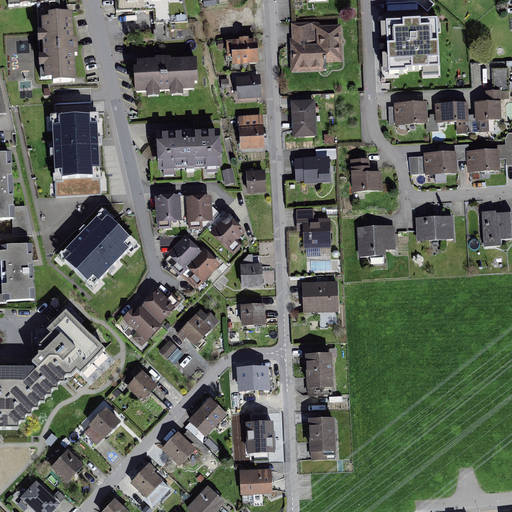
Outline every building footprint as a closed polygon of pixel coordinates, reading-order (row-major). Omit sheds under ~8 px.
[(426,0),(386,0),(387,13),(418,12),(418,9),(427,8),(426,0)] [(66,4),(37,6),(40,79),(53,79),(53,83),(75,82),(73,56),(77,56),(76,42),(73,42),(71,16),(67,16),(66,4)] [(294,45),(295,76),(327,74),(326,68),(344,67),(342,30),(327,30),(327,25),(296,26),(297,45),(294,45)] [(386,28),(388,79),(438,77),(436,25),(386,28)] [(231,66),(259,65),(258,43),(230,44),(231,66)] [(138,92),(197,89),(196,61),(137,63),(138,92)] [(240,101),(262,100),(261,77),(239,78),(240,101)] [(479,106),(479,122),(499,121),(498,93),(487,93),(488,106),(479,106)] [(293,136),(316,135),(315,104),(292,105),(293,136)] [(396,105),(396,125),(427,124),(427,104),(396,105)] [(436,107),(437,123),(468,122),(467,106),(436,107)] [(49,120),(53,198),(98,195),(93,117),(49,120)] [(238,119),(239,152),(263,151),(262,118),(238,119)] [(220,170),(218,133),(157,136),(159,173),(220,170)] [(499,152),(470,154),(471,172),(500,171),(499,152)] [(425,156),(426,176),(457,174),(456,154),(425,156)] [(0,155),(0,220),(16,220),(14,155),(0,155)] [(419,175),(419,157),(410,157),(410,176),(419,175)] [(305,183),(331,182),(330,160),(304,161),(305,183)] [(356,193),(380,192),(380,172),(370,173),(369,162),(352,163),(353,172),(349,172),(349,189),(356,189),(356,193)] [(232,170),(222,172),(226,187),(236,185),(232,170)] [(249,178),(250,196),(267,195),(266,177),(249,178)] [(158,222),(181,221),(180,198),(157,200),(158,222)] [(190,222),(210,221),(209,199),(189,200),(190,222)] [(227,218),(212,235),(228,250),(244,233),(227,218)] [(418,221),(419,242),(453,240),(452,219),(418,221)] [(480,223),(483,249),(511,246),(511,224),(511,220),(480,223)] [(64,264),(89,288),(132,246),(108,221),(64,264)] [(304,221),(304,246),(329,246),(328,221),(304,221)] [(395,228),(356,229),(357,253),(396,252),(395,228)] [(175,245),(174,236),(161,237),(161,246),(175,245)] [(168,256),(200,286),(219,267),(187,237),(168,256)] [(35,251),(3,253),(7,308),(39,305),(35,251)] [(241,268),(242,289),(262,289),(261,267),(241,268)] [(304,314),(338,313),(336,285),(302,287),(304,314)] [(128,326),(145,342),(175,309),(157,293),(128,326)] [(242,326),(266,325),(264,307),(241,309),(242,326)] [(78,373),(81,376),(106,351),(66,313),(47,332),(51,336),(39,348),(39,358),(32,364),(38,369),(40,371),(49,362),(65,377),(74,377),(78,373)] [(181,333),(196,346),(217,323),(209,315),(202,323),(196,317),(181,333)] [(160,352),(167,359),(177,350),(170,343),(160,352)] [(306,356),(307,389),(334,388),(332,355),(306,356)] [(0,429),(17,429),(18,425),(65,377),(49,362),(40,371),(38,369),(36,372),(33,369),(0,369),(0,429)] [(245,371),(246,392),(268,391),(267,370),(245,371)] [(142,372),(127,389),(143,404),(159,387),(142,372)] [(212,401),(189,425),(205,440),(228,415),(212,401)] [(106,409),(90,427),(105,441),(122,423),(106,409)] [(309,423),(310,455),(335,454),(333,422),(309,423)] [(245,425),(246,445),(268,444),(267,424),(245,425)] [(179,434),(162,452),(179,468),(196,451),(179,434)] [(69,453),(52,470),(66,485),(83,468),(69,453)] [(131,486),(145,499),(163,481),(149,467),(131,486)] [(240,473),(241,495),(272,495),(271,472),(240,473)] [(38,482),(21,500),(34,511),(53,511),(61,504),(38,482)] [(209,488),(188,510),(190,511),(220,511),(227,505),(209,488)] [(130,511),(118,500),(106,511),(130,511)]
